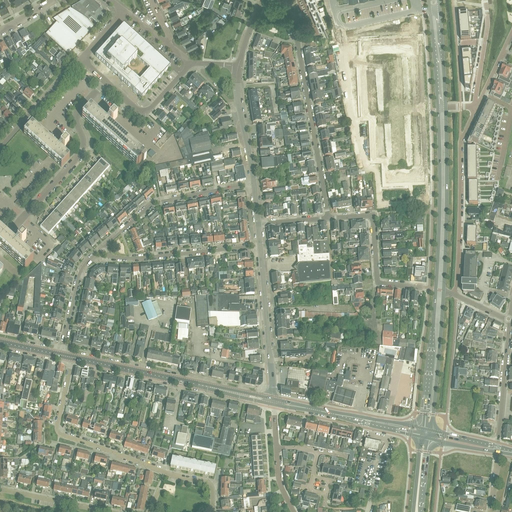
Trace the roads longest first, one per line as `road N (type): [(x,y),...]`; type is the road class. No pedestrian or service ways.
road 1 (secondary): [(437,108),(437,258),(422,428)]
road 2 (residential): [(418,10),(339,28),(353,118),(362,129),(365,167),(377,167),(379,195),(424,193)]
road 3 (residential): [(212,511),(209,484),(59,434),(72,357)]
road 4 (primary): [(272,400),(72,357)]
road 5 (residential): [(476,107),(461,138),(455,295)]
road 6 (residential): [(7,231),(81,152),(76,116),(105,81)]
road 7 (residential): [(329,218),(296,38)]
road 8 (secondary): [(443,290),(445,108)]
road 9 (residential): [(253,184),(150,204),(100,250)]
road 10 (residential): [(100,250),(132,258),(260,245)]
road 11 (residential): [(272,400),(260,245)]
road 12 (residential): [(329,218),(370,216),(378,282),(421,286)]
road 13 (secondary): [(430,430),(443,290)]
road 14 (residential): [(498,449),(510,318)]
road 15 (primary): [(395,426),(272,400)]
road 16 (residential): [(0,148),(80,58)]
